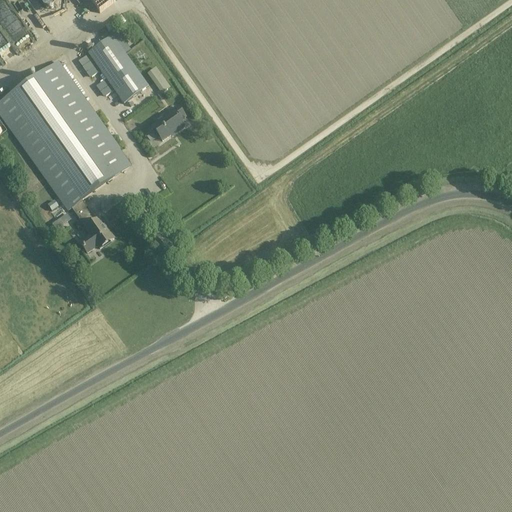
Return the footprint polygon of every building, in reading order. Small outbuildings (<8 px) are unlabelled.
[(0,0),(0,18),(4,25),(12,20),(0,0)] [(38,0),(45,9),(58,0),(38,0)] [(106,1),(92,9),(94,14),(108,6),(106,1)] [(88,9),(82,14),(88,22),(94,17),(88,9)] [(113,38),(88,55),(124,105),(148,87),(113,38)] [(0,114),(68,211),(71,209),(82,201),(85,199),(131,167),(58,64),(0,105),(0,114)] [(167,118),(153,128),(163,142),(175,134),(176,135),(185,128),(180,122),(185,119),(178,108),(166,117),(167,118)] [(82,201),(71,209),(86,230),(90,236),(80,243),(88,254),(98,247),(100,250),(114,240),(108,231),(106,232),(98,221),(97,222),(82,201)]
